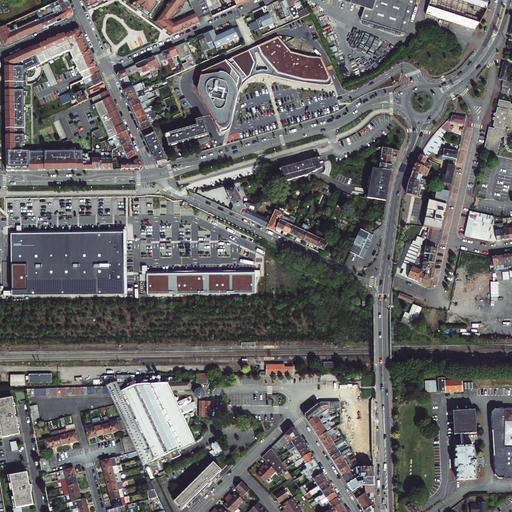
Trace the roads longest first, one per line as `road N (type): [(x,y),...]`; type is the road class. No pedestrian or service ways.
road 1 (residential): [(382,286),(156,178)]
road 2 (unknown): [(492,484),(487,413),(480,403),(454,404),(446,412),(444,506)]
road 3 (residential): [(267,0),(107,70)]
road 4 (tertiary): [(364,107),(335,124),(203,162)]
road 5 (primary): [(390,511),(382,363)]
road 6 (primary): [(382,363),(383,511)]
road 7 (primary): [(409,156),(394,198),(382,286)]
